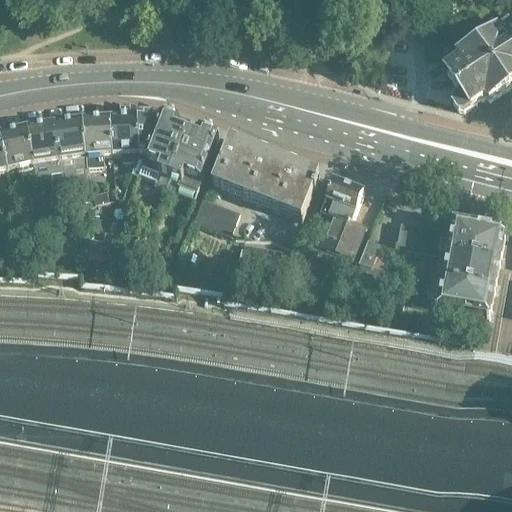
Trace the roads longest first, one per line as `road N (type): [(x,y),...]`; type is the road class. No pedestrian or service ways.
road 1 (primary): [(511,151),(318,100),(168,73),(0,88)]
road 2 (primary): [(0,106),(70,93),(154,91),(414,155)]
road 3 (residential): [(511,299),(475,511)]
